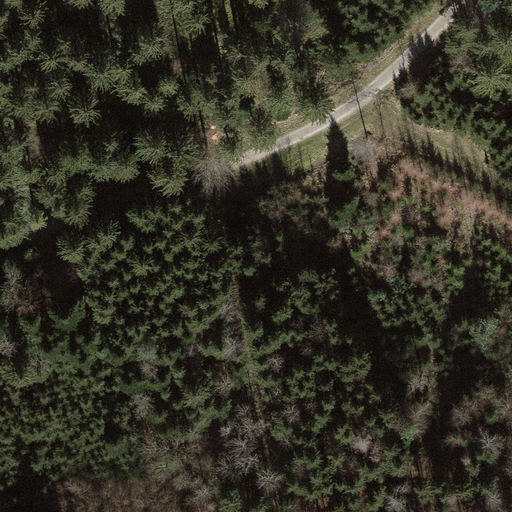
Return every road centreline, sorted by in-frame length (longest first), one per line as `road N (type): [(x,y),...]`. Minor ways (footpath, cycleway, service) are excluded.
road 1 (track): [(0,245),(234,162),(331,118),(369,93),(464,0)]
road 2 (track): [(369,93),(452,160),(511,187)]
